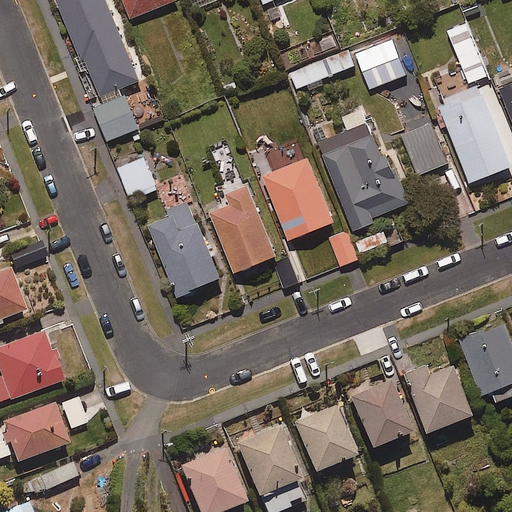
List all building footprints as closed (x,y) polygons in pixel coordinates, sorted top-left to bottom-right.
[(94,104),(126,91),(143,84),(109,0),(57,0),(87,73),(82,75),(94,104)] [(180,1),(179,0),(124,0),(132,20),(180,1)] [(192,0),(196,9),(219,0),(192,0)] [(491,76),(469,23),(449,31),(471,85),(491,76)] [(409,76),(395,41),(358,55),(372,90),(409,76)] [(353,69),(348,56),(293,77),(298,90),(353,69)] [(511,85),(501,90),(511,115),(511,85)] [(511,169),(511,161),(483,87),(440,103),(472,185),(511,169)] [(126,91),(94,104),(109,142),(141,129),(126,91)] [(382,154),(364,110),(343,118),(349,133),(321,144),(353,227),(411,204),(390,151),(382,154)] [(449,164),(433,124),(405,136),(422,176),(449,164)] [(159,192),(146,159),(119,169),(133,203),(159,192)] [(337,224),(311,159),(264,178),(291,243),(337,224)] [(280,258),(250,187),(208,204),(237,275),(280,258)] [(225,280),(192,203),(168,213),(170,219),(150,227),(181,299),(225,280)] [(360,260),(349,231),(330,239),(341,267),(360,260)] [(390,243),(385,232),(358,242),(362,254),(390,243)] [(47,257),(42,246),(14,256),(19,268),(47,257)] [(0,323),(28,314),(12,271),(0,275),(0,323)] [(511,400),(511,337),(507,325),(463,343),(486,399),(497,395),(501,405),(511,400)] [(0,406),(65,384),(48,334),(0,350),(0,370),(3,379),(0,379),(0,406)] [(434,376),(430,366),(407,376),(433,437),(478,417),(457,367),(434,376)] [(416,436),(393,382),(352,399),(375,454),(416,436)] [(88,424),(79,398),(3,425),(17,466),(71,447),(66,432),(88,424)] [(359,460),(337,406),(295,424),(318,477),(359,460)] [(306,485),(281,428),(238,446),(267,511),(289,511),(306,505),(298,488),(306,485)] [(237,511),(249,507),(226,451),(182,469),(199,511),(237,511)] [(81,475),(74,462),(20,488),(27,502),(81,475)]
